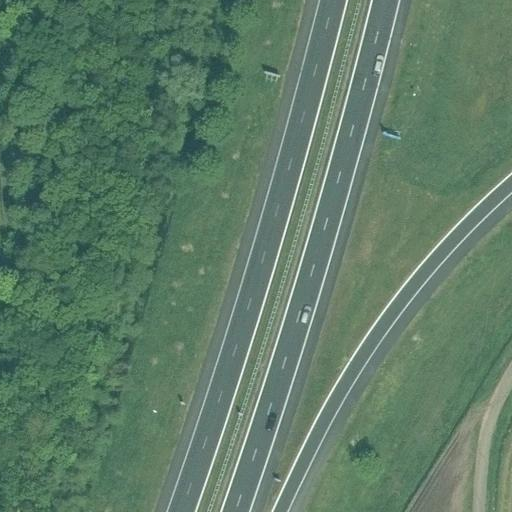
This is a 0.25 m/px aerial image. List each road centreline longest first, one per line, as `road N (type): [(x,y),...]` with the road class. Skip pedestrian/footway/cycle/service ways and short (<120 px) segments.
road 1 (motorway): [(335,0),(255,289),(182,511)]
road 2 (motorway): [(237,511),(313,276),(385,0)]
road 3 (motorway): [(279,511),(339,397),(422,279),(511,190)]
road 4 (unclassified): [(477,511),(492,412),(511,373)]
